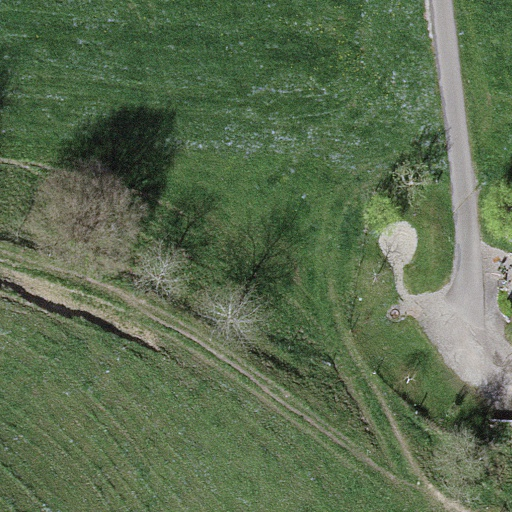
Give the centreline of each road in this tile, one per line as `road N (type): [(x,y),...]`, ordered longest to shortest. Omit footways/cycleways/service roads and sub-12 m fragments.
road 1 (track): [(0,262),(88,289),(183,337),(427,511)]
road 2 (track): [(511,369),(492,356),(476,308),(443,0)]
